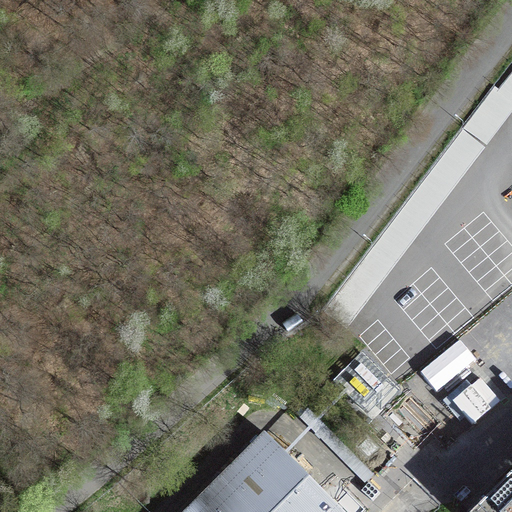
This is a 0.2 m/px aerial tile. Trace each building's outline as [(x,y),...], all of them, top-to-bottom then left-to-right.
[(511,71),(498,89),(494,86),(463,128),(487,145),(511,111),(511,71)] [(485,147),(462,129),(325,305),(351,324),(485,147)] [(499,346),(511,334),(511,292),(478,321),(499,346)] [(511,348),(454,396),(475,421),(511,390),(511,348)] [(344,511),(265,433),(186,511),(344,511)] [(511,511),(511,474),(474,511),(511,511)]
